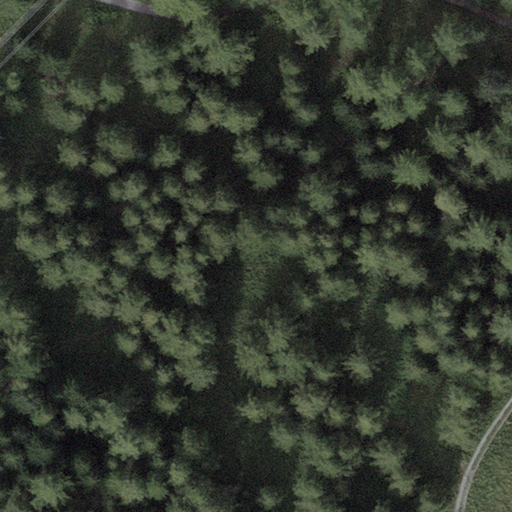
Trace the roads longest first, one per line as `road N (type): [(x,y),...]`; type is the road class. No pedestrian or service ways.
road 1 (track): [(114,0),(177,15),(258,0)]
road 2 (track): [(453,511),(475,451),(511,392)]
